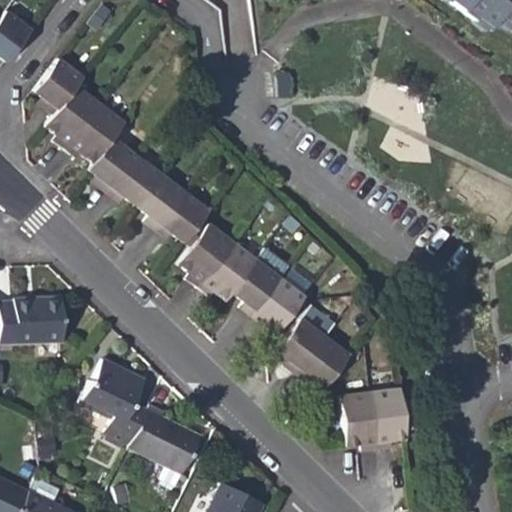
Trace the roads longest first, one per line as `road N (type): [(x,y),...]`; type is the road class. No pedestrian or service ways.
road 1 (residential): [(0,182),(312,486)]
road 2 (residential): [(511,119),(495,93),(402,15),(373,8),(298,25),(239,127)]
road 3 (residential): [(239,127),(432,270),(452,309),(468,386)]
road 4 (residential): [(239,127),(217,90),(212,31),(187,0)]
road 5 (residential): [(468,386),(483,511)]
